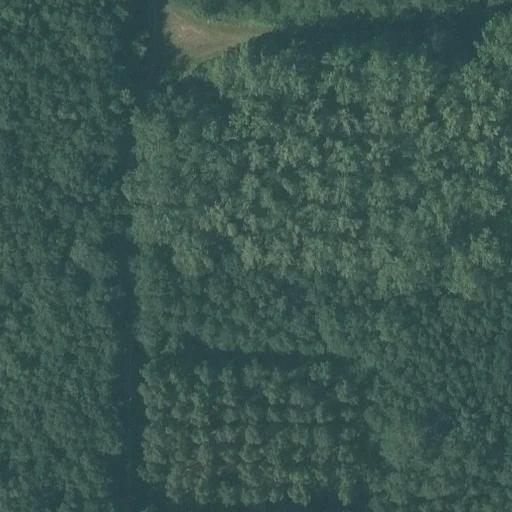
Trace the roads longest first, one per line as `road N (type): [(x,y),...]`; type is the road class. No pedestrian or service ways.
road 1 (track): [(139,0),(125,511)]
road 2 (track): [(511,2),(143,55)]
